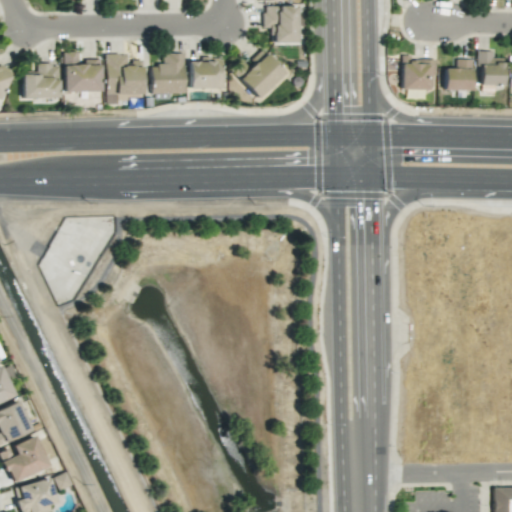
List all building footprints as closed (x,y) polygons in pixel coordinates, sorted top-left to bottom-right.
[(295,43),(294,6),(260,6),(260,28),(269,28),(269,43),(295,43)] [(255,98),(281,73),(260,50),(244,66),(237,59),(227,69),(255,98)] [(489,51),(476,51),(475,85),(501,86),(501,58),(489,58),(489,51)] [(97,60),(75,61),(75,52),(60,52),(60,92),(98,91),(97,60)] [(181,53),(160,53),(160,65),(147,65),(148,94),(181,93),(181,53)] [(101,54),(103,104),(114,104),(114,97),(139,96),(139,60),(129,60),(129,65),(124,65),(123,54),(101,54)] [(398,89),(425,90),(426,79),(432,79),(432,59),(398,58),(398,89)] [(186,89),(219,88),(219,59),(185,60),(186,89)] [(468,91),(469,60),(452,59),(452,68),(441,68),(441,90),(468,91)] [(19,98),(57,97),(56,64),(34,64),(34,74),(18,75),(19,98)] [(0,91),(9,71),(0,67),(0,91)] [(0,442),(26,430),(13,401),(0,406),(0,442)] [(43,466),(29,436),(0,448),(0,469),(6,483),(43,466)] [(53,490),(66,484),(60,471),(47,477),(53,490)] [(8,487),(14,511),(44,511),(43,505),(50,503),(44,478),(8,487)] [(511,511),(511,487),(489,488),(489,511),(511,511)]
